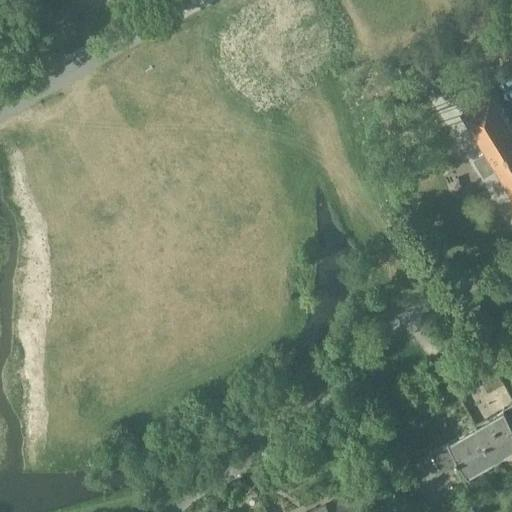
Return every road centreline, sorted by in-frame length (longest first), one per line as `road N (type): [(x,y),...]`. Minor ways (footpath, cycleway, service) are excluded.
road 1 (residential): [(166,511),(365,336),(511,267)]
road 2 (residential): [(0,112),(195,0)]
